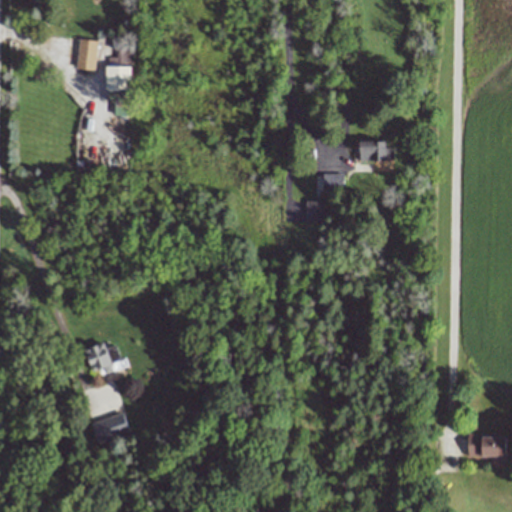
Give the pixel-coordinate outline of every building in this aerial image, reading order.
[(95,70),(96,40),(77,39),(76,69),(95,70)] [(107,57),(105,91),(114,91),(113,116),(128,116),(130,50),(115,50),(115,58),(107,57)] [(384,141),(359,141),(359,161),(393,160),(393,147),(385,147),(384,141)] [(342,174),(322,174),(322,193),(342,193),(342,174)] [(324,201),(305,201),(305,223),(323,223),(324,201)] [(113,371),(110,364),(118,361),(111,339),(84,348),(91,371),(102,368),(104,374),(113,371)] [(90,422),(96,443),(128,435),(123,414),(90,422)] [(505,436),(467,435),(467,457),(505,457),(505,436)]
